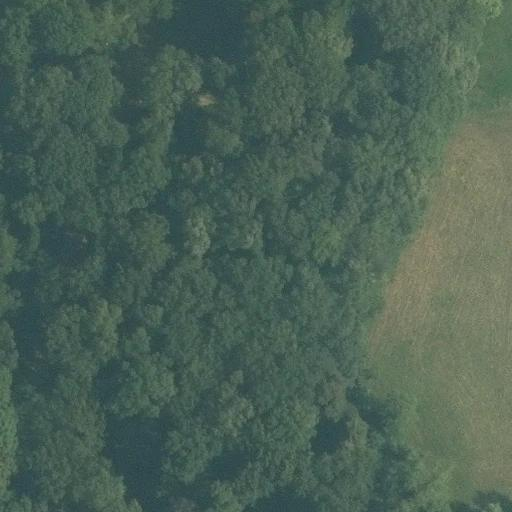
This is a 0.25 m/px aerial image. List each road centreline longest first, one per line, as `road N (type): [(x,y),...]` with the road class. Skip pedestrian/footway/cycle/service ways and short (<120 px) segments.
road 1 (track): [(445,0),(256,511)]
road 2 (track): [(254,0),(254,119),(229,229),(182,330),(136,384)]
road 3 (track): [(350,381),(183,393),(136,384),(0,319)]
